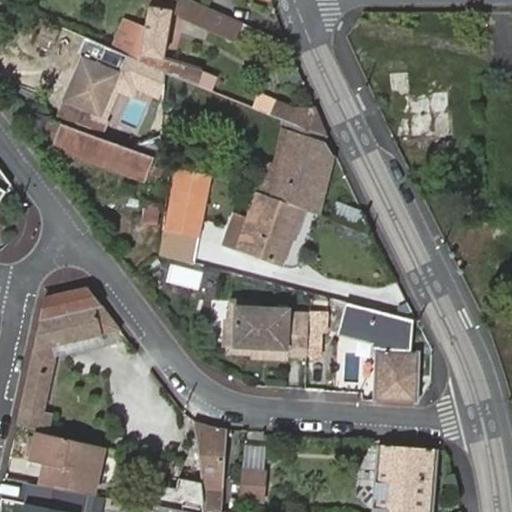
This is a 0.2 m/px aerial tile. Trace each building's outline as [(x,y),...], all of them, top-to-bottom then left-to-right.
[(181,4),(170,0),(150,0),(144,26),(137,60),(168,73),(199,86),(202,73),(175,64),(183,16),(178,14),(181,4)] [(137,60),(144,26),(124,19),(119,32),(127,36),(119,53),(131,57),(137,60)] [(166,89),(168,73),(137,60),(131,57),(129,63),(136,65),(133,75),(166,89)] [(83,58),(59,115),(96,131),(120,74),(83,58)] [(448,139),(449,86),(387,84),(385,138),(448,139)] [(324,138),(329,140),(317,110),(314,110),(297,110),(282,105),(262,95),(255,109),(284,121),(293,125),(324,138)] [(30,113),(23,132),(40,138),(45,122),(46,119),(30,113)] [(276,192),(293,125),(284,121),(267,190),(276,192)] [(148,156),(45,122),(40,138),(53,142),(50,150),(98,166),(101,158),(142,171),(148,156)] [(323,145),(324,138),(293,125),(276,192),(267,190),(262,189),(261,197),(304,213),(317,217),(334,158),(325,146),(323,145)] [(139,180),(142,171),(101,158),(98,166),(139,180)] [(149,194),(165,197),(170,171),(164,170),(156,168),(149,194)] [(174,174),(165,236),(202,241),(209,181),(198,177),(174,174)] [(0,202),(8,188),(0,176),(0,202)] [(304,213),(261,197),(258,196),(248,228),(230,222),(220,248),(280,269),(290,245),(292,246),(304,213)] [(376,238),(365,215),(338,206),(331,223),(376,238)] [(41,294),(14,423),(36,429),(40,411),(27,406),(52,348),(63,345),(118,329),(86,285),(41,294)] [(307,335),(308,314),(288,313),(288,310),(258,308),(258,302),(236,301),(235,321),(229,321),(224,321),(223,346),(234,347),(252,348),(252,353),(252,358),(259,358),(260,354),(268,354),(268,359),(286,359),(286,356),(306,356),(307,335)] [(326,305),(308,303),(308,314),(307,335),(324,337),(326,305)] [(372,401),(416,404),(419,340),(376,338),(372,401)] [(52,348),(27,406),(40,411),(46,410),(63,345),(52,348)] [(221,428),(191,418),(200,479),(200,481),(205,509),(221,511),(228,428),(221,428)] [(30,459),(44,462),(50,463),(45,486),(75,491),(93,493),(101,447),(35,430),(30,459)] [(261,436),(243,434),(239,490),(261,491),(264,447),(261,447),(261,436)] [(373,511),(434,511),(440,449),(380,444),(373,511)] [(44,462),(40,484),(41,485),(45,486),(50,463),(44,462)] [(205,511),(205,509),(200,481),(179,477),(174,496),(166,495),(163,508),(190,511),(205,511)] [(45,486),(41,485),(26,483),(21,511),(103,511),(106,495),(93,493),(75,491),(45,486)]
